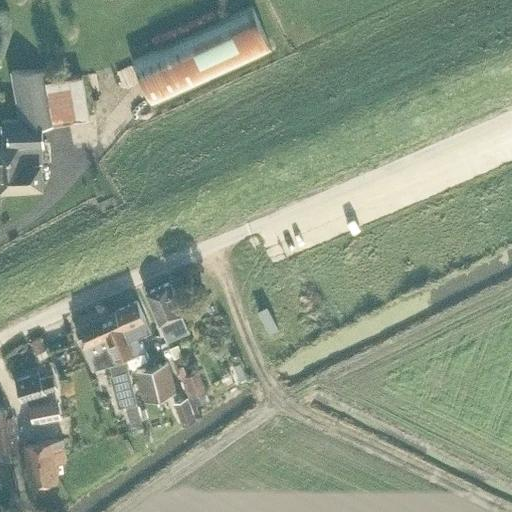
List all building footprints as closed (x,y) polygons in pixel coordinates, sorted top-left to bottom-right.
[(152,104),(271,50),(251,6),(132,60),(152,104)] [(3,144),(0,143),(0,190),(38,188),(43,188),(42,162),(41,143),(43,143),(42,125),(53,123),(45,79),(43,69),(18,70),(11,70),(20,118),(2,119),(3,144)] [(45,79),(53,123),(90,117),(82,73),(45,79)] [(189,330),(181,313),(167,282),(145,292),(159,323),(166,340),(189,330)] [(209,303),(206,297),(191,304),(194,310),(209,303)] [(136,300),(115,310),(131,351),(132,354),(142,350),(135,335),(149,330),(145,319),(136,300)] [(115,310),(75,328),(83,346),(84,346),(88,355),(93,367),(109,363),(126,358),(125,356),(132,354),(131,351),(115,310)] [(44,349),(41,341),(32,345),(35,353),(44,349)] [(126,358),(109,363),(112,372),(109,373),(111,377),(118,375),(119,380),(131,376),(126,358)] [(167,361),(136,370),(144,400),(176,391),(167,361)] [(246,376),(240,361),(233,363),(239,378),(246,376)] [(188,396),(188,397),(206,390),(198,369),(186,374),(184,366),(178,368),(181,376),(188,396)] [(52,374),(41,378),(38,372),(15,380),(22,400),(57,388),(52,374)] [(61,416),(57,397),(29,403),(33,422),(61,416)] [(143,425),(137,401),(125,404),(132,428),(143,425)] [(0,462),(10,461),(9,449),(17,448),(12,415),(6,416),(4,407),(0,407),(0,462)] [(55,462),(65,461),(63,437),(23,442),(28,482),(58,479),(55,462)]
